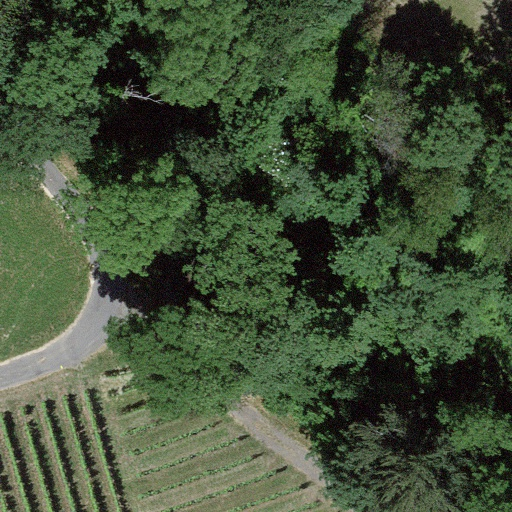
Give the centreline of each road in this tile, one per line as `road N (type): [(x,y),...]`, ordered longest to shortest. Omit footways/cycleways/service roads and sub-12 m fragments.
road 1 (track): [(111,275),(184,303),(449,511)]
road 2 (residential): [(0,343),(77,317),(111,275),(102,247),(0,116)]
